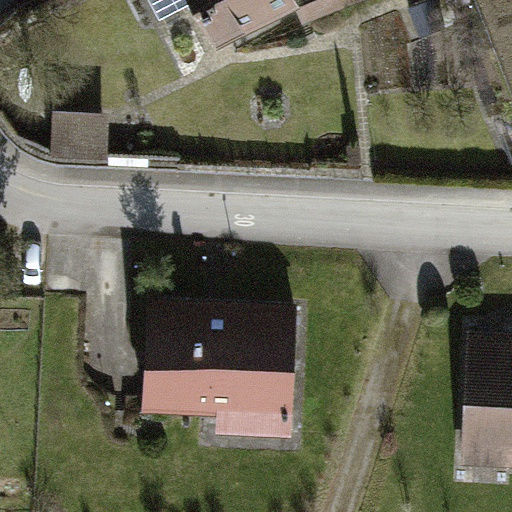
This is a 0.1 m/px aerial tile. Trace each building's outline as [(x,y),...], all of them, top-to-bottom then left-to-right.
[(299,0),(188,0),(212,46),(300,1),(299,0)] [(383,0),(311,0),(321,24),(383,0)] [(115,117),(53,113),(50,156),(112,160),(115,117)] [(302,307),(154,295),(145,410),(293,422),(302,307)] [(511,335),(469,334),(464,464),(511,465),(511,335)]
